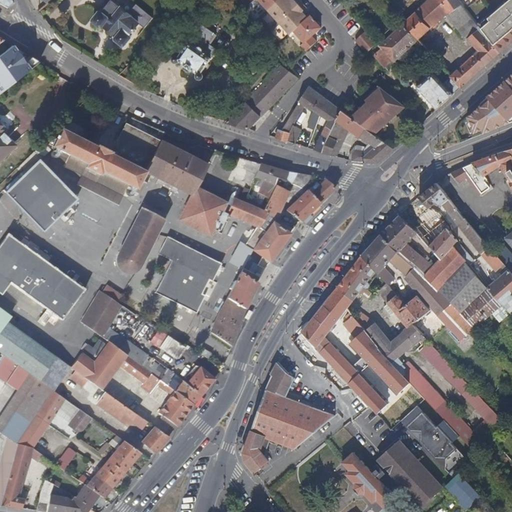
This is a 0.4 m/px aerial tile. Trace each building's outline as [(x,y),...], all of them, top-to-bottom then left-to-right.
[(13,4),(11,0),(0,0),(0,4),(6,9),(13,4)] [(257,0),(267,10),(278,0),(257,0)] [(278,23),(300,3),(298,0),(291,0),(291,1),(290,0),(278,0),(267,10),(278,23)] [(478,24),(459,0),(425,0),(428,3),(430,0),(435,0),(447,13),(446,14),(466,39),(468,41),(478,51),(452,76),(451,77),(461,88),(500,53),(481,29),(478,24)] [(447,13),(435,0),(430,0),(428,3),(442,18),(446,14),(447,13)] [(500,53),(511,42),(511,0),(509,3),(481,29),(500,53)] [(293,31),(307,18),(302,12),(305,8),(300,3),(278,23),(289,35),(293,31)] [(432,27),(442,18),(428,3),(404,25),(418,40),(432,27)] [(127,35),(137,23),(132,19),(134,16),(129,12),(127,14),(120,8),(103,27),(112,35),(114,34),(116,36),(114,38),(121,45),(129,36),(127,35)] [(311,37),(320,28),(310,16),(307,18),(293,31),(304,43),(300,46),(306,52),(316,42),(311,37)] [(418,40),(404,25),(381,47),(383,49),(394,61),(395,62),(406,52),(412,47),(418,40)] [(377,43),(367,32),(355,41),(366,54),(377,43)] [(447,52),(437,40),(427,50),(438,61),(447,52)] [(201,72),(212,59),(190,43),(180,57),(178,57),(177,56),(176,57),(174,57),(173,59),(172,60),(172,62),(173,63),(174,65),(176,65),(177,66),(179,66),(180,64),(181,63),(182,63),(195,72),(194,75),(194,76),(194,78),(195,79),(196,80),(197,80),(198,81),(200,80),(201,80),(202,79),(203,77),(203,75),(202,73),(201,72)] [(410,55),(415,50),(412,47),(406,52),(410,55)] [(394,61),(383,49),(376,56),(386,68),(394,61)] [(273,60),(279,54),(275,50),(268,56),(270,58),(273,60)] [(280,65),(273,60),(270,58),(268,61),(277,68),(278,67),(280,65)] [(0,81),(6,89),(37,65),(40,63),(33,59),(25,66),(21,61),(0,76),(0,81)] [(248,130),(297,78),(280,65),(278,67),(277,68),(225,123),(248,130)] [(411,75),(406,68),(402,71),(404,72),(406,76),(408,77),(411,75)] [(511,73),(502,82),(511,93),(511,73)] [(453,95),(444,85),(433,74),(430,77),(427,74),(415,84),(417,87),(416,89),(436,111),(453,95)] [(461,88),(451,77),(444,85),(453,95),(461,88)] [(511,114),(511,93),(502,82),(482,98),(484,101),(503,122),(511,114)] [(374,135),(405,106),(381,88),(366,101),(367,103),(352,118),(374,135)] [(299,129),(293,124),(305,104),(320,114),(326,106),(324,104),(325,102),(308,90),(290,117),(282,130),(290,133),(287,143),(294,145),(299,129)] [(505,125),(503,122),(484,101),(463,119),(470,136),(477,133),(479,136),(505,125)] [(339,113),(334,109),(325,102),(324,104),(326,106),(320,114),(329,121),(326,126),(313,151),(321,153),(327,138),(334,120),(339,113)] [(374,135),(352,118),(341,110),(339,113),(334,120),(362,140),(369,144),(363,152),(357,151),(354,151),(353,152),(351,155),(350,162),(372,164),(378,163),(380,162),(394,149),(374,135)] [(207,165),(126,124),(110,154),(62,129),(56,140),(52,138),(48,145),(71,157),(87,165),(85,168),(100,175),(102,172),(128,186),(135,189),(141,178),(144,172),(190,196),(178,220),(207,235),(210,231),(214,233),(214,232),(216,232),(217,231),(219,231),(228,214),(258,227),(268,214),(263,211),(233,197),(229,206),(226,213),(220,211),(223,203),(194,189),(207,165)] [(287,143),(290,133),(282,130),(279,129),(276,139),(287,143)] [(0,158),(14,145),(1,132),(0,131),(0,158)] [(330,156),(336,142),(327,138),(321,153),(322,153),(330,156)] [(494,170),(503,165),(511,179),(511,150),(508,152),(504,153),(490,158),(469,167),(456,173),(451,174),(459,183),(464,178),(468,175),(484,192),(493,188),(488,182),(490,180),(486,175),(494,170)] [(128,186),(102,172),(100,175),(85,168),(87,165),(71,157),(60,177),(109,202),(118,207),(128,186)] [(68,205),(70,199),(73,197),(38,161),(22,175),(36,189),(21,203),(26,208),(23,212),(41,232),(47,225),(45,223),(48,219),(51,222),(68,205)] [(283,182),(286,171),(278,169),(259,162),(254,177),(262,181),(259,188),(270,194),(274,186),(276,183),(280,182),(283,182)] [(307,186),(310,176),(286,171),(283,182),(280,182),(276,183),(274,186),(270,194),(263,211),(268,214),(269,214),(276,217),(288,194),(281,190),(285,183),(288,184),(293,185),(296,187),(298,188),(298,190),(297,193),(300,197),(285,210),(299,222),(319,203),(305,192),(307,186)] [(21,203),(36,189),(22,175),(19,172),(0,190),(0,223),(17,207),(21,203)] [(484,192),(468,175),(464,178),(480,196),(484,192)] [(137,194),(145,180),(141,178),(135,189),(133,193),(137,194)] [(319,203),(333,189),(324,181),(322,180),(318,184),(315,183),(310,187),(307,186),(305,192),(319,203)] [(448,194),(441,186),(439,183),(437,184),(419,198),(430,210),(436,204),(438,203),(444,205),(452,199),(448,194)] [(419,219),(430,210),(419,198),(414,203),(401,215),(416,231),(423,223),(419,219)] [(466,218),(462,212),(455,204),(452,199),(444,205),(459,224),(463,221),(463,220),(466,218)] [(26,208),(21,203),(17,207),(23,212),(26,208)] [(226,213),(229,206),(223,203),(220,211),(226,213)] [(142,263),(163,219),(141,208),(141,209),(137,217),(122,247),(118,255),(117,259),(117,262),(119,266),(121,269),(124,271),(127,272),(130,272),(134,272),(137,270),(139,267),(142,263)] [(430,247),(447,228),(450,225),(446,220),(440,212),(434,210),(430,210),(419,219),(423,223),(416,231),(417,233),(419,235),(425,240),(430,246),(430,247)] [(407,242),(417,233),(416,231),(401,215),(400,216),(384,232),(382,234),(399,251),(402,247),(407,242)] [(491,247),(481,234),(474,226),(466,218),(463,220),(463,221),(467,225),(468,227),(465,230),(469,234),(475,241),(476,242),(476,244),(476,245),(478,247),(479,249),(484,255),(491,247)] [(269,263),(289,235),(270,222),(251,250),(255,253),(261,257),(265,260),(269,263)] [(442,258),(454,246),(458,241),(447,228),(430,247),(432,248),(437,252),(442,258)] [(85,289),(6,232),(0,240),(0,279),(2,277),(8,282),(62,320),(85,289)] [(391,260),(398,252),(399,251),(382,234),(372,244),(362,255),(372,267),(376,272),(378,274),(384,281),(389,276),(382,270),(391,260)] [(168,261),(177,243),(168,238),(159,256),(168,261)] [(435,266),(427,259),(407,242),(402,247),(399,251),(400,252),(412,264),(416,269),(423,276),(424,277),(435,266)] [(207,297),(203,296),(211,281),(214,282),(222,265),(177,243),(168,261),(172,263),(156,295),(197,316),(207,297)] [(511,270),(511,253),(504,244),(495,252),(500,257),(504,262),(511,270),(511,271),(511,270)] [(453,276),(468,262),(458,250),(454,246),(442,258),(435,266),(424,277),(435,287),(441,293),(448,286),(446,283),(453,276)] [(495,269),(504,262),(500,257),(495,252),(491,247),(484,255),(495,269)] [(412,264),(400,252),(399,251),(398,252),(391,260),(408,276),(416,269),(412,264)] [(369,282),(376,272),(372,267),(362,255),(358,260),(347,275),(341,285),(339,287),(355,300),(365,287),(368,290),(371,287),(371,284),(369,282)] [(269,263),(265,260),(261,257),(258,260),(266,266),(269,263)] [(266,266),(258,260),(255,264),(264,270),(266,266)] [(457,280),(471,265),(468,262),(453,276),(457,280)] [(451,304),(447,300),(441,293),(435,287),(424,277),(423,276),(416,269),(408,276),(406,279),(427,301),(435,311),(426,319),(427,321),(437,331),(437,332),(441,329),(447,323),(440,315),(451,304)] [(259,278),(260,277),(245,270),(242,275),(257,283),(259,278)] [(511,271),(511,270),(490,288),(490,289),(491,290),(500,300),(503,304),(509,312),(511,315),(511,314),(511,271)] [(245,306),(257,283),(242,275),(237,283),(235,281),(230,289),(232,291),(227,298),(244,308),(245,306)] [(131,276),(127,292),(137,295),(141,278),(131,276)] [(0,292),(8,282),(2,277),(0,279),(0,292)] [(456,370),(428,339),(422,333),(417,326),(415,324),(417,322),(430,310),(418,296),(406,306),(398,296),(396,294),(391,288),(387,284),(378,292),(389,305),(407,326),(403,329),(405,331),(397,338),(398,339),(388,348),(385,343),(389,339),(376,324),(361,313),(356,317),(365,327),(382,346),(405,373),(414,383),(424,394),(426,397),(438,411),(446,420),(465,441),(475,453),(477,452),(480,449),(488,440),(477,428),(473,432),(456,413),(440,396),(419,373),(408,361),(407,363),(405,361),(403,363),(402,362),(404,359),(400,356),(414,343),(418,340),(423,345),(420,348),(421,349),(419,352),(425,356),(430,361),(445,377),(454,385),(464,397),(480,414),(496,431),(499,428),(504,423),(504,422),(501,419),(493,410),(473,388),(456,370)] [(462,315),(490,289),(490,288),(487,284),(458,311),(459,313),(462,315)] [(120,296),(104,285),(100,291),(116,302),(120,296)] [(418,296),(408,285),(396,294),(398,296),(406,306),(418,296)] [(328,334),(348,308),(355,300),(339,287),(331,297),(307,328),(303,332),(307,337),(323,353),(330,346),(323,340),(328,334)] [(503,304),(500,300),(491,290),(490,289),(462,315),(463,316),(475,329),(503,304)] [(100,291),(98,294),(88,308),(79,321),(100,335),(114,316),(154,345),(172,358),(180,347),(183,349),(184,346),(159,329),(132,312),(116,302),(100,291)] [(244,308),(227,298),(217,314),(237,327),(244,308)] [(0,364),(5,357),(0,352),(0,330),(6,322),(9,317),(0,309),(0,364)] [(47,313),(40,319),(45,325),(52,320),(47,313)] [(230,346),(236,328),(237,327),(217,314),(216,315),(212,323),(208,332),(230,346)] [(405,373),(382,346),(365,327),(356,317),(354,315),(344,325),(356,338),(358,337),(367,348),(359,356),(369,366),(373,361),(403,394),(414,383),(405,373)] [(435,333),(437,332),(437,331),(427,321),(423,325),(433,336),(435,333)] [(69,367),(6,322),(0,330),(0,352),(5,357),(18,366),(29,374),(52,391),(69,367)] [(186,383),(166,368),(164,370),(132,347),(115,334),(111,332),(105,340),(108,342),(154,377),(158,380),(172,391),(173,391),(192,405),(213,378),(206,373),(199,367),(198,367),(188,380),(186,383)] [(93,358),(105,343),(98,338),(92,346),(88,344),(83,351),(93,358)] [(154,377),(108,342),(95,360),(113,373),(119,365),(143,383),(146,380),(153,386),(155,383),(158,380),(154,377)] [(354,361),(335,344),(331,348),(330,346),(323,353),(331,361),(342,373),(350,365),(357,372),(359,374),(369,366),(359,356),(354,361)] [(113,373),(95,360),(94,362),(81,353),(70,368),(75,371),(99,388),(120,404),(123,400),(121,398),(124,393),(108,381),(113,373)] [(0,381),(5,385),(18,366),(5,357),(0,364),(0,381)] [(285,391),(295,375),(279,363),(273,373),(273,376),(271,382),(268,389),(282,394),(285,391)] [(188,380),(198,367),(192,365),(184,377),(188,380)] [(359,374),(357,372),(350,365),(342,373),(346,378),(360,393),(370,404),(381,416),(387,423),(395,415),(359,374)] [(16,393),(29,374),(18,366),(5,385),(16,393)] [(120,404),(99,388),(75,371),(70,379),(91,395),(94,392),(102,397),(96,405),(126,425),(130,421),(135,415),(128,410),(120,404)] [(35,418),(52,391),(29,374),(16,393),(0,415),(0,436),(6,441),(15,444),(18,444),(35,418)] [(173,391),(172,391),(158,380),(155,383),(168,392),(166,394),(170,397),(173,391)] [(313,434),(336,414),(292,398),(282,394),(268,389),(263,403),(256,422),(245,452),(246,461),(256,473),(270,461),(267,457),(264,453),(269,443),(273,444),(275,441),(296,448),(313,434)] [(55,414),(64,399),(52,391),(35,418),(47,425),(55,414)] [(192,405),(173,391),(170,397),(166,403),(184,416),(190,409),(192,405)] [(79,410),(64,399),(55,414),(69,424),(79,410)] [(184,416),(166,403),(165,402),(157,414),(160,416),(158,418),(173,430),(184,416)] [(146,413),(133,403),(128,410),(135,415),(142,420),(146,413)] [(475,453),(465,441),(446,420),(438,427),(418,405),(402,420),(413,431),(422,431),(422,441),(438,457),(448,457),(447,468),(455,476),(459,471),(461,469),(475,453)] [(81,432),(90,418),(79,410),(69,424),(78,430),(81,432)] [(142,420),(135,415),(130,421),(141,429),(146,423),(142,420)] [(37,441),(47,425),(35,418),(18,444),(18,446),(31,449),(32,449),(37,441)] [(167,438),(153,428),(142,441),(156,452),(167,438)] [(130,465),(139,454),(136,451),(117,438),(114,442),(118,445),(115,450),(113,452),(130,465)] [(0,504),(0,505),(18,446),(18,444),(15,444),(6,441),(0,463),(0,504)] [(443,487),(400,441),(381,459),(423,506),(443,487)] [(101,455),(110,446),(105,442),(96,452),(101,455)] [(267,457),(273,444),(269,443),(264,453),(267,457)] [(23,484),(31,457),(40,463),(44,457),(43,457),(32,449),(31,449),(18,446),(0,505),(22,508),(27,509),(29,501),(19,499),(23,484)] [(66,450),(55,465),(58,468),(63,471),(76,452),(70,448),(68,448),(66,450)] [(348,472),(359,461),(361,459),(353,451),(340,464),(348,472)] [(130,465),(113,452),(103,464),(120,477),(124,473),(130,465)] [(397,496),(383,481),(370,467),(361,459),(359,461),(348,472),(346,475),(355,484),(355,486),(353,489),(360,496),(362,494),(365,494),(374,503),(377,501),(384,508),(397,496)] [(120,477),(103,464),(93,476),(110,489),(117,480),(120,477)] [(465,493),(473,485),(469,482),(459,471),(455,476),(446,485),(453,493),(461,502),(468,496),(465,493)] [(59,484),(51,478),(47,475),(47,476),(49,481),(53,484),(59,484)] [(110,489),(93,476),(91,478),(85,486),(99,496),(102,499),(110,489)] [(85,486),(83,486),(75,498),(90,509),(99,496),(85,486)] [(87,511),(90,509),(75,498),(73,496),(70,500),(67,498),(50,495),(49,501),(48,501),(48,504),(38,503),(36,510),(46,511),(87,511)]
